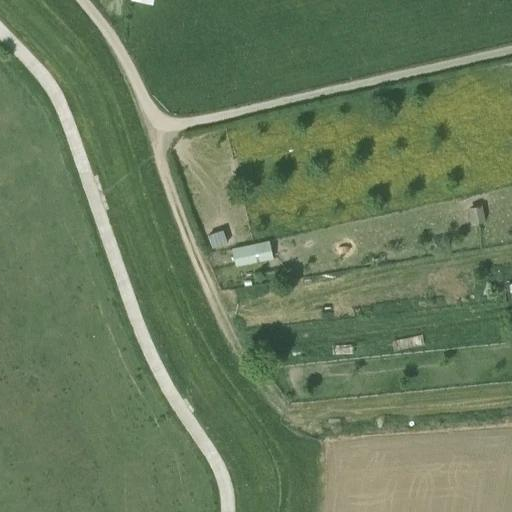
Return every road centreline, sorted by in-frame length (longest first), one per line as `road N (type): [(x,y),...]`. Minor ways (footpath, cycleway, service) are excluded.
road 1 (track): [(32,0),(99,79),(189,312),(273,441),(289,488),(284,511)]
road 2 (track): [(511,315),(245,338),(226,325),(152,125)]
road 3 (residential): [(152,125),(511,53)]
road 4 (unclassified): [(152,125),(84,0)]
